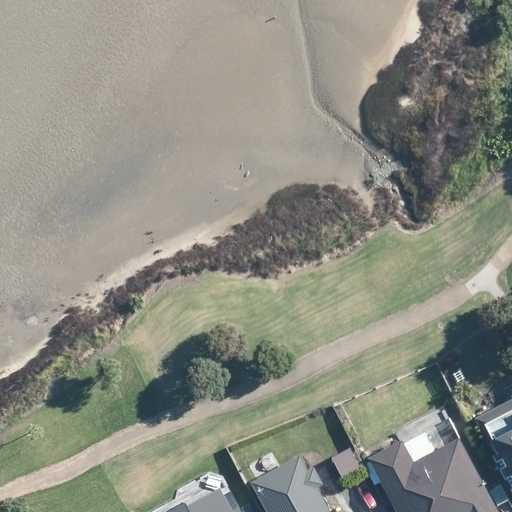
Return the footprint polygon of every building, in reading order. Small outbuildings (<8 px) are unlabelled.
[(511,398),(478,415),(475,417),(494,453),(490,455),(502,477),(503,479),(506,477),(511,488),(511,398)] [(492,511),(497,509),(495,506),(458,437),(412,461),(402,440),(368,458),(397,511),(492,511)] [(322,480),(316,469),(314,465),(306,469),(299,455),(279,466),(255,478),(251,481),(267,511),(345,511),(343,511),(330,511),(317,488),(324,483),(322,480)] [(253,467),(257,472),(263,473),(267,469),(268,464),(265,459),(259,458),(254,461),(253,467)] [(506,499),(509,498),(501,484),(495,487),(489,489),(498,504),(506,499)] [(236,511),(236,510),(234,505),(231,508),(221,491),(218,493),(214,486),(181,504),(180,501),(159,511),(236,511)]
